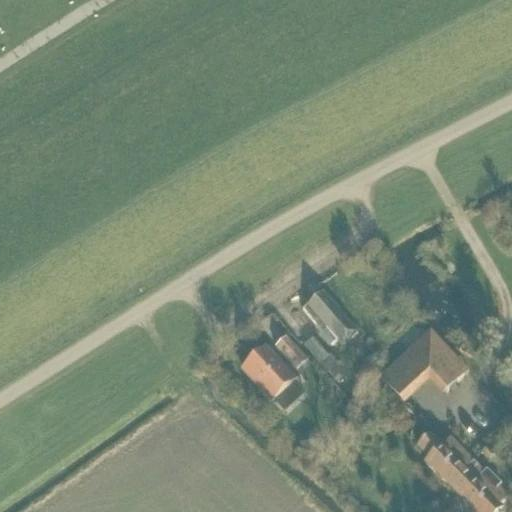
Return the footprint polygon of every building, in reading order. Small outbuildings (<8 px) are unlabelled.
[(342,349),(357,335),(322,295),(303,313),(322,335),(319,338),(329,350),(337,343),(342,349)] [(297,373),(307,363),(285,340),(275,350),(297,373)] [(331,362),(312,340),(303,348),(322,370),(323,369),(331,362)] [(464,377),(430,340),(383,384),(399,402),(427,376),(445,395),(464,377)] [(242,372),(273,404),(274,404),(293,386),(294,384),(264,351),(242,372)] [(337,385),(345,378),(331,362),(323,369),(337,385)] [(355,378),(360,385),(370,378),(365,371),(355,378)] [(312,455),(322,443),(310,432),(300,444),(312,455)] [(423,465),(470,511),(501,511),(503,510),(500,507),(507,499),(447,440),(439,448),(428,436),(415,449),(427,461),(423,465)] [(488,464),(495,458),(488,450),(481,456),(488,464)]
